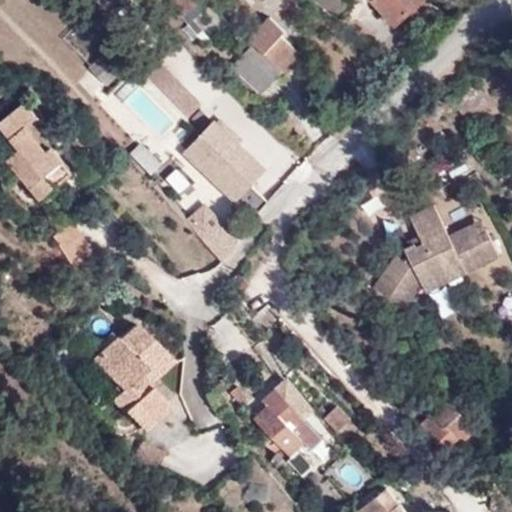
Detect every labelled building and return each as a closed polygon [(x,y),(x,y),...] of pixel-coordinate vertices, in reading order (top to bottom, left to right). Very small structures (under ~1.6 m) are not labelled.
[(162,0),(203,34),(222,12),(208,0),(162,0)] [(348,5),(343,0),(318,0),(317,1),(334,19),(348,5)] [(376,0),(397,22),(420,0),(376,0)] [(254,44),(283,72),(285,74),(301,57),(281,36),(284,32),(271,19),(250,40),(254,44)] [(263,94),(283,72),(254,44),(234,66),(263,94)] [(7,159),(41,199),(73,171),(52,146),(48,149),(26,124),(36,116),(24,101),(0,121),(0,124),(21,148),(7,159)] [(242,151),(215,124),(187,152),(232,194),(256,174),(239,154),(242,151)] [(146,175),(160,163),(140,141),(127,153),(146,175)] [(192,202),(174,218),(190,237),(205,223),(207,220),(192,202)] [(399,255),(377,288),(405,307),(423,279),(462,261),(467,271),(501,254),(488,226),(476,232),(472,225),(451,236),(436,204),(412,216),(421,234),(426,243),(419,247),(418,244),(412,246),(408,249),(411,256),(408,261),(399,255)] [(472,225),(476,232),(488,226),(484,219),(472,225)] [(203,252),(218,238),(205,223),(190,237),(203,252)] [(69,260),(89,251),(78,224),(57,233),(69,260)] [(412,246),(418,244),(419,247),(426,243),(421,234),(409,240),(412,246)] [(423,279),(429,290),(467,271),(462,261),(423,279)] [(142,369),(164,347),(135,319),(119,335),(117,333),(93,357),(122,385),(112,396),(144,427),(170,400),(149,380),(151,379),(142,369)] [(261,336),(256,330),(248,322),(226,339),(239,355),(257,339),(261,336)] [(151,379),(173,356),(164,347),(142,369),(151,379)] [(249,400),(241,389),(234,395),(243,406),(249,400)] [(302,446),(311,454),(322,444),(282,392),(266,404),(270,410),(255,421),(266,436),(262,440),(276,456),(282,452),(288,459),(302,446)] [(445,400),(431,412),(436,419),(421,431),(443,457),(472,431),(445,400)] [(352,426),(338,411),(326,422),(341,438),(352,426)] [(167,452),(145,442),(138,455),(160,467),(167,452)] [(369,497),(364,491),(357,498),(363,504),(354,511),(401,511),(379,488),(369,497)]
